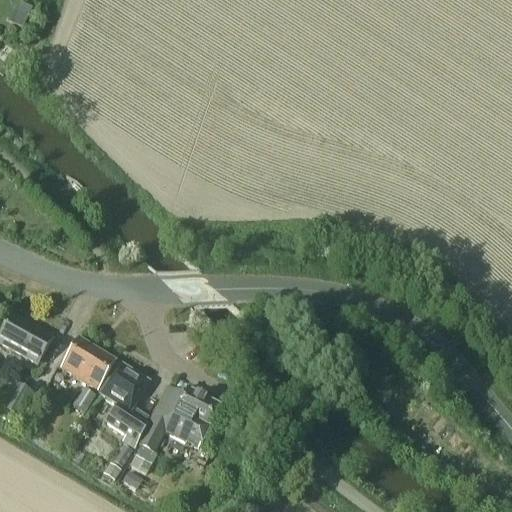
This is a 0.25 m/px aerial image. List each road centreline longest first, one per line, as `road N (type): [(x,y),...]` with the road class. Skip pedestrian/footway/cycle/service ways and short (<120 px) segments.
road 1 (unclassified): [(511,430),(420,333),(380,308),(309,290),(221,290)]
road 2 (unclassified): [(148,292),(151,327),(167,356),(373,511)]
road 3 (unclassified): [(148,292),(61,281),(0,255)]
